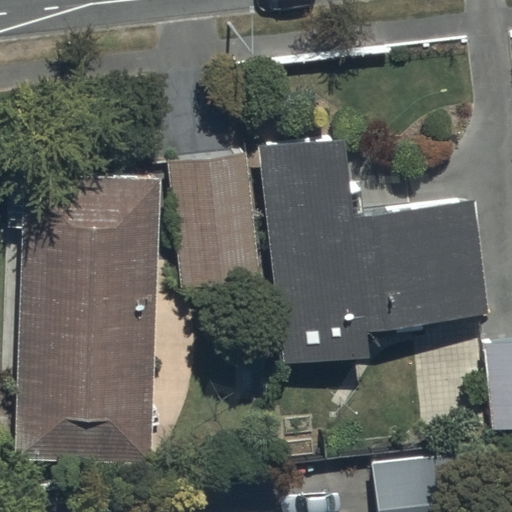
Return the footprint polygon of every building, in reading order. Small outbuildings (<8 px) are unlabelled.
[(342,139),(259,149),(285,367),(369,357),(366,331),(488,316),(475,202),(352,217),(342,139)] [(244,152),(168,161),(183,289),(259,280),(244,152)] [(151,463),(159,179),(9,174),(7,229),(22,229),(15,459),(151,463)] [(511,340),(481,344),(490,432),(511,429),(511,340)] [(453,511),(447,457),(372,465),(377,511),(453,511)]
